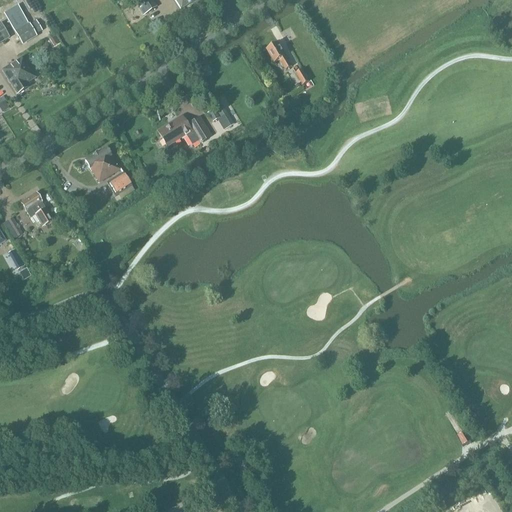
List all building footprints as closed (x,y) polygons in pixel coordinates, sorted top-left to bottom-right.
[(143,0),(138,3),(145,14),(156,8),(151,0),(143,0)] [(173,0),(181,10),(196,0),(173,0)] [(18,6),(4,14),(14,31),(22,45),(35,37),(35,36),(41,31),(36,21),(29,25),(18,6)] [(0,43),(9,38),(1,24),(0,24),(0,43)] [(266,48),(275,64),(279,61),(285,71),(291,67),(276,42),(266,48)] [(35,78),(22,58),(2,71),(17,94),(27,88),(25,84),(35,78)] [(303,86),(310,82),(302,70),(295,74),(303,86)] [(0,109),(3,114),(10,110),(5,102),(0,105),(0,109)] [(221,118),(227,114),(222,105),(215,109),(221,118)] [(210,118),(213,123),(219,119),(216,114),(210,118)] [(233,126),(227,114),(221,118),(217,120),(223,132),(233,126)] [(167,148),(191,133),(181,117),(157,132),(167,148)] [(200,145),(211,138),(199,118),(189,125),(193,133),(187,137),(192,145),(198,142),(200,145)] [(85,161),(99,184),(120,171),(106,148),(85,161)] [(116,195),(131,186),(124,175),(109,185),(116,195)] [(20,203),(26,214),(30,219),(35,216),(42,229),(53,221),(36,194),(20,203)] [(7,222),(17,238),(22,235),(12,218),(7,222)] [(18,270),(25,266),(16,250),(9,253),(18,270)] [(245,455),(235,461),(246,478),(256,471),(245,455)]
